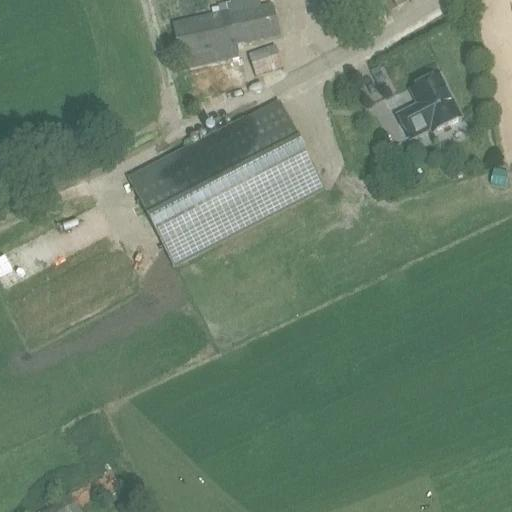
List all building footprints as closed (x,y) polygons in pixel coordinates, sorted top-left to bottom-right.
[(349,0),(357,25),(389,15),(384,0),(349,0)] [(391,0),(397,9),(411,0),(391,0)] [(271,7),(175,30),(185,72),(238,59),(235,48),(279,38),(271,7)] [(258,64),(262,79),(287,72),(283,57),(258,64)] [(233,78),(243,77),(242,61),(232,62),(233,78)] [(399,118),(411,141),(431,131),(433,135),(461,121),(440,79),(412,93),(419,107),(399,118)] [(280,106),(131,186),(176,270),(326,191),(281,106),(280,106)] [(466,154),(482,144),(466,120),(441,137),(448,148),(458,141),(466,154)] [(85,509),(127,494),(120,474),(78,489),(85,509)]
